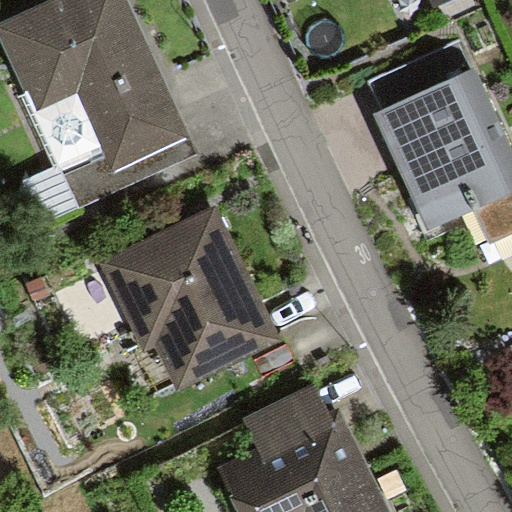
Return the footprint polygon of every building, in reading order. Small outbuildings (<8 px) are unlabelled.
[(127,0),(49,0),(0,22),(0,36),(64,178),(68,176),(107,158),(113,170),(189,135),(127,0)] [(511,229),(511,152),(459,38),(370,79),(384,109),(374,114),(428,232),(475,210),(489,240),(511,229)] [(197,153),(189,135),(113,170),(107,158),(68,176),(82,206),(197,153)] [(280,341),(214,206),(100,261),(144,351),(156,346),(178,390),(280,341)] [(330,410),(316,381),(246,415),(261,446),(222,464),(244,511),(394,511),(342,404),(330,410)]
